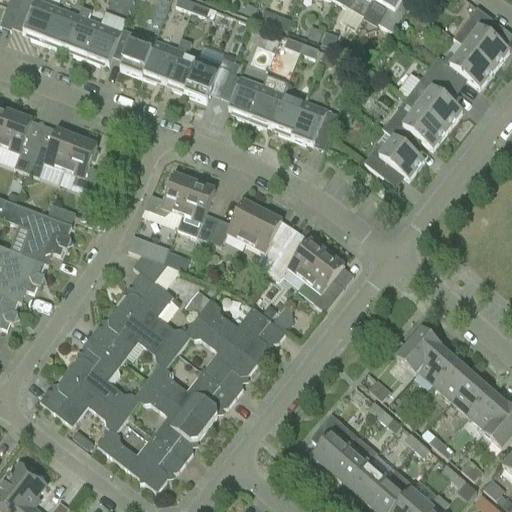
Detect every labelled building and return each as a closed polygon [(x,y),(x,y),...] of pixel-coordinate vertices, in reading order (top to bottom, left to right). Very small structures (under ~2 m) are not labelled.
[(19,14),(23,1),(19,0),(11,0),(7,10),(19,14)] [(338,0),(336,8),(349,15),(350,14),(364,22),(365,20),(373,6),(376,0),(338,0)] [(391,38),(408,16),(421,0),(419,0),(376,0),(373,6),(365,20),(379,28),(377,31),(391,38)] [(19,14),(16,22),(26,26),(21,38),(26,40),(30,41),(29,44),(42,49),(43,50),(56,14),(33,5),(29,3),(25,2),(23,1),(19,14)] [(178,4),(175,12),(190,18),(194,8),(178,3),(178,4)] [(194,8),(190,18),(206,24),(209,15),(209,14),(194,8)] [(252,23),(256,12),(247,9),(243,20),(252,23)] [(0,32),(10,36),(19,14),(7,10),(0,29),(0,32)] [(77,22),(65,55),(68,56),(73,58),(72,60),(85,66),(99,30),(87,25),(90,17),(81,13),(77,22)] [(65,55),(77,22),(56,14),(43,50),(43,49),(56,54),(57,52),(65,55)] [(494,76),(509,56),(492,43),(500,32),(476,14),(452,44),(464,53),(494,76)] [(263,16),(259,27),(274,33),(278,22),(263,16)] [(108,71),(120,38),(99,30),(85,66),(99,70),(100,68),(108,71)] [(141,83),(155,47),(122,35),(120,38),(108,71),(113,58),(124,61),(119,75),(141,83)] [(319,49),(322,40),(310,35),(306,45),(319,49)] [(324,41),(320,51),(330,54),(332,55),(337,43),(325,38),(324,41)] [(184,99),(197,64),(186,59),(191,48),(180,44),(164,88),(172,91),(170,94),(184,99)] [(298,59),(302,50),(286,44),(283,53),(298,59)] [(155,47),(141,83),(154,88),(155,85),(164,88),(176,55),(166,52),(155,47)] [(314,65),(317,56),(302,50),(298,59),(314,65)] [(494,76),(464,53),(456,63),(449,58),(442,67),(438,63),(429,74),(453,93),(462,82),(479,95),(494,76)] [(323,58),(319,69),(327,72),(332,70),(335,62),(323,58)] [(219,72),(197,64),(184,99),(205,108),(211,95),(221,99),(233,68),(222,64),(219,72)] [(248,127),(262,92),(233,81),(237,70),(233,68),(221,99),(220,102),(231,106),(227,116),(236,120),(235,122),(248,127)] [(447,136),(462,117),(445,104),(453,93),(429,74),(405,105),(417,113),(447,136)] [(283,100),(286,92),(275,87),(272,96),(262,92),(248,127),(261,132),(262,130),(270,133),(283,100)] [(291,144),(304,108),(283,100),(270,133),(278,136),(277,139),(291,144)] [(328,144),(336,124),(337,121),(304,108),(291,144),(312,152),(317,140),(328,144)] [(382,135),(423,167),(423,166),(406,153),(415,143),(431,156),(447,136),(417,113),(409,124),(397,115),(390,124),(382,135)] [(0,149),(11,119),(0,114),(0,149)] [(26,179),(38,146),(26,141),(32,127),(11,119),(0,149),(0,153),(19,161),(14,174),(26,179)] [(76,139),(64,135),(63,138),(56,136),(50,150),(38,146),(26,179),(38,183),(43,170),(63,178),(76,144),(74,143),(76,139)] [(423,167),(382,135),(381,135),(393,144),(385,154),(378,149),(363,169),(383,184),(391,173),(408,186),(423,167)] [(94,168),(98,157),(95,156),(97,151),(76,144),(63,178),(75,183),(72,191),(92,199),(100,177),(88,173),(91,167),(94,168)] [(194,188),(174,181),(172,185),(169,184),(165,195),(168,196),(164,207),(150,202),(145,217),(163,224),(170,219),(181,223),(194,188)] [(208,248),(218,225),(205,220),(215,196),(194,188),(181,223),(176,236),(196,244),(208,248)] [(9,199),(6,206),(14,209),(17,202),(9,199)] [(0,204),(0,225),(18,232),(30,236),(21,260),(20,261),(48,271),(52,259),(60,262),(63,254),(66,255),(70,244),(67,243),(71,232),(70,231),(46,222),(0,204)] [(245,250),(262,217),(243,207),(231,230),(218,225),(208,248),(220,253),(226,240),(245,250)] [(51,210),(46,222),(70,231),(75,219),(56,212),(51,210)] [(268,280),(274,271),(287,250),(274,242),(282,227),(262,217),(245,250),(265,260),(258,273),(268,280)] [(133,242),(127,257),(163,270),(168,255),(133,242)] [(326,259),(309,245),(299,258),(287,250),(274,271),(268,280),(277,286),(286,274),(304,288),(326,259)] [(48,271),(20,261),(21,260),(0,252),(0,272),(3,274),(0,281),(0,300),(21,308),(26,296),(33,299),(36,291),(39,292),(44,282),(40,280),(44,270),(47,271),(48,271)] [(326,259),(304,288),(321,301),(313,311),(324,319),(338,301),(343,294),(334,288),(333,287),(344,272),(338,268),(341,265),(330,256),(327,260),(326,259)] [(127,300),(117,313),(177,360),(189,344),(190,343),(184,339),(184,338),(181,336),(174,337),(157,323),(173,303),(164,297),(153,288),(165,272),(159,270),(140,263),(132,273),(139,279),(132,288),(133,299),(127,300)] [(0,334),(6,337),(9,329),(13,330),(17,319),(13,318),(17,308),(21,309),(21,308),(0,300),(0,334)] [(198,302),(189,314),(198,320),(208,309),(198,302)] [(196,323),(257,370),(267,357),(266,351),(272,350),(277,349),(285,339),(284,338),(273,330),(272,329),(269,327),(268,326),(261,320),(252,313),(236,333),(219,320),(219,314),(209,306),(208,309),(196,323)] [(267,312),(261,320),(268,326),(275,318),(267,312)] [(177,360),(117,313),(107,325),(108,332),(97,333),(89,343),(122,368),(137,349),(154,362),(155,369),(159,372),(159,371),(165,376),(165,375),(177,360)] [(257,370),(196,323),(184,338),(184,339),(190,343),(189,344),(193,347),(200,346),(217,359),(201,378),(235,404),(242,394),(241,383),(247,382),(257,370)] [(277,323),(272,329),(273,330),(284,338),(285,339),(290,333),(277,323)] [(439,353),(440,352),(421,335),(396,365),(414,381),(417,378),(439,353)] [(124,401),(107,388),(122,368),(89,343),(82,352),(83,364),(77,364),(67,377),(127,424),(139,408),(140,408),(134,403),(131,400),(124,401)] [(417,378),(434,392),(456,368),(439,353),(417,378)] [(451,407),(472,383),(456,368),(434,392),(451,407)] [(159,371),(159,372),(146,387),(207,434),(216,421),(216,415),(227,414),(235,404),(201,378),(186,398),(169,385),(169,378),(165,375),(165,376),(159,371)] [(127,424),(67,377),(57,390),(58,396),(47,397),(39,408),(72,433),(87,413),(104,427),(105,433),(109,436),(109,435),(115,440),(127,424)] [(468,422),(489,398),(472,383),(451,407),(468,422)] [(146,387),(134,403),(140,408),(139,408),(143,411),(150,410),(167,423),(152,443),(185,468),(192,459),(191,447),(197,447),(207,434),(146,387)] [(375,402),(383,392),(377,387),(368,396),(375,402)] [(383,392),(375,402),(381,408),(389,398),(383,392)] [(485,437),(506,412),(489,398),(468,422),(485,437)] [(377,424),(383,417),(373,409),(368,415),(377,424)] [(500,456),(511,443),(511,414),(507,411),(506,412),(485,437),(482,440),(500,456)] [(403,427),(409,421),(399,412),(394,419),(403,427)] [(387,432),(392,425),(383,417),(377,424),(387,432)] [(341,440),(336,435),(341,429),(331,421),(310,445),(319,453),(311,462),(330,478),(350,455),(358,446),(347,437),(343,437),(341,440)] [(413,435),(418,429),(409,421),(403,427),(413,435)] [(115,440),(109,435),(109,436),(96,452),(138,485),(139,490),(144,489),(156,499),(166,486),(166,479),(177,478),(185,468),(152,443),(136,462),(119,449),(119,442),(115,440)] [(76,437),(71,443),(87,456),(92,449),(76,437)] [(413,455),(419,448),(410,440),(404,447),(413,455)] [(438,457),(443,451),(434,442),(428,449),(438,457)] [(359,445),(358,446),(350,455),(330,478),(348,494),(368,471),(377,460),(359,445)] [(423,463),(429,457),(419,448),(413,455),(423,463)] [(447,465),(453,459),(443,451),(438,457),(447,465)] [(511,460),(501,473),(511,482),(511,460)] [(467,482),(475,472),(468,467),(460,476),(467,482)] [(30,511),(45,491),(18,470),(0,493),(0,511),(30,511)] [(366,510),(386,487),(368,471),(348,494),(366,510)] [(450,487),(455,480),(446,472),(440,478),(450,487)] [(481,478),(475,472),(467,482),(473,488),(481,478)] [(368,511),(395,511),(409,496),(413,492),(395,476),(386,487),(366,510),(368,511)] [(459,495),(465,488),(455,480),(450,487),(459,495)] [(409,496),(395,511),(427,511),(437,502),(418,486),(413,492),(409,496)] [(489,501),(497,492),(490,486),(482,495),(489,501)] [(503,497),(497,492),(489,501),(495,507),(503,497)] [(446,511),(447,511),(437,502),(427,511),(446,511)] [(481,502),(472,511),(473,511),(483,511),(487,508),(481,502)]
